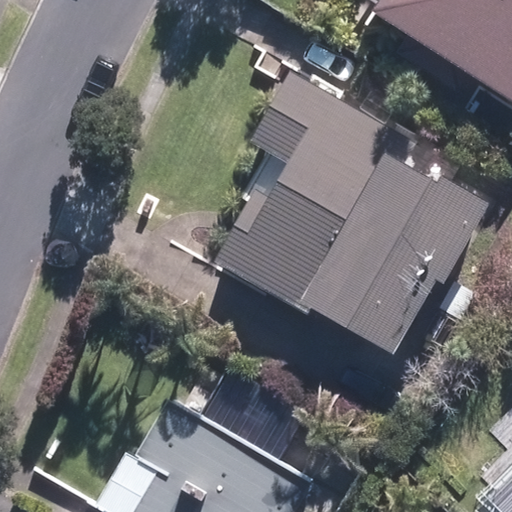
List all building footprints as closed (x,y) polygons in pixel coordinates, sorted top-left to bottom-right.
[(511,0),(373,0),(360,22),(511,114),(511,0)] [(445,271),(488,192),(439,165),(437,166),(408,151),(419,133),(288,58),(247,130),(273,146),(213,254),(314,312),(322,299),(391,338),(438,267),(445,271)] [(461,316),(475,290),(452,277),(437,304),(461,316)] [(294,511),(317,475),(174,386),(138,447),(157,459),(123,511),(294,511)] [(511,511),(511,455),(484,481),(511,509),(511,511)]
